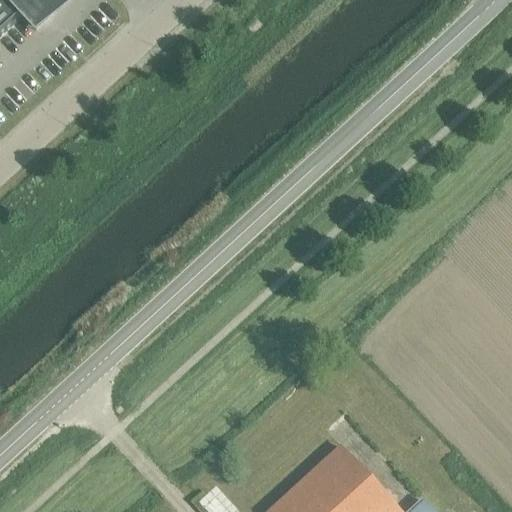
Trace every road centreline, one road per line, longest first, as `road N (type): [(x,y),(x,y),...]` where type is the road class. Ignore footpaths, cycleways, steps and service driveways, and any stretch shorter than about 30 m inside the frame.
road 1 (tertiary): [(0,455),(494,0)]
road 2 (unclassified): [(0,173),(191,0)]
